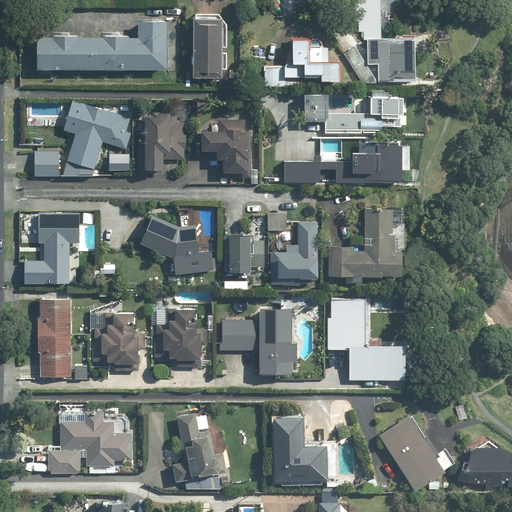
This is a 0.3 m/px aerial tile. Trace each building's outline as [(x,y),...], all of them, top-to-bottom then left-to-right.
[(358,0),(360,36),(392,35),(390,0),(358,0)] [(223,18),(194,17),(194,75),(222,76),(223,18)] [(39,68),(168,68),(168,20),(140,20),(140,36),(39,37),(39,68)] [(368,63),(379,63),(379,80),(416,79),(415,37),(367,39),(368,63)] [(310,38),(292,38),(293,65),(266,65),(266,86),(301,85),(301,80),(340,79),(340,62),(310,62),(310,38)] [(372,89),(372,113),(329,113),(329,94),(304,94),(304,120),(327,120),(327,128),(383,129),(383,115),(403,115),(403,89),(372,89)] [(95,167),(104,141),(127,149),(132,132),(126,130),(130,117),(74,99),(64,130),(79,135),(71,160),(95,167)] [(183,121),(177,121),(177,111),(151,111),(151,115),(144,115),(144,144),(138,144),(139,169),(164,169),(164,151),(171,151),(171,157),(183,157),(183,121)] [(202,149),(218,149),(218,158),(223,158),(223,170),(250,170),(250,130),(245,130),(245,118),(219,118),(219,130),(202,130),(202,149)] [(402,150),(392,150),(392,144),(378,144),(378,151),(370,151),(370,159),(285,160),(285,181),(403,180),(402,150)] [(58,153),(37,152),(36,175),(57,176),(58,153)] [(347,275),(347,281),(361,281),(361,274),(402,274),(402,250),(394,250),(394,208),(366,207),(366,250),(355,250),(355,246),(330,246),(330,275),(347,275)] [(79,211),(39,211),(39,241),(45,241),(44,269),(69,270),(70,241),(79,242),(79,211)] [(287,213),(268,212),(267,229),(286,230),(287,213)] [(211,250),(199,252),(195,225),(181,226),(153,213),(140,242),(174,258),(176,273),(214,268),(211,250)] [(304,283),(304,277),(318,277),(318,221),(299,221),(299,244),(286,244),(286,252),(271,252),(271,283),(304,283)] [(251,270),(251,235),(226,235),(226,270),(251,270)] [(116,264),(98,264),(98,274),(116,274),(116,264)] [(89,274),(76,273),(75,285),(88,286),(89,274)] [(248,282),(225,281),(225,290),(248,291),(248,282)] [(167,297),(154,294),(152,305),(165,308),(167,297)] [(73,374),(72,297),(40,298),(41,374),(73,374)] [(405,345),(368,345),(368,300),(328,300),(328,347),(351,347),(351,379),(405,379),(405,345)] [(261,341),(256,341),(256,318),(222,318),(222,341),(219,341),(219,349),(261,349),(261,372),(292,373),(293,307),(261,306),(261,341)] [(195,308),(166,308),(166,323),(157,323),(157,356),(178,356),(178,358),(200,358),(200,345),(206,345),(206,329),(196,329),(196,323),(195,323),(195,308)] [(133,312),(105,312),(105,327),(96,327),(96,360),(116,360),(117,362),(139,362),(139,348),(145,348),(145,332),(135,332),(135,327),(133,327),(133,312)] [(89,332),(79,332),(78,343),(89,344),(89,332)] [(461,397),(451,401),(461,423),(470,419),(461,397)] [(86,421),(62,421),(62,447),(88,447),(88,465),(114,465),(114,459),(132,459),(132,432),(114,432),(113,421),(104,421),(104,410),(86,411),(86,421)] [(224,453),(215,454),(211,430),(200,432),(196,412),(178,415),(186,460),(173,463),(177,479),(227,470),(224,453)] [(411,414),(380,434),(415,490),(447,470),(411,414)] [(327,444),(305,445),(304,416),(274,416),(275,479),(327,478),(327,444)] [(469,448),(459,478),(509,492),(511,491),(511,453),(499,445),(476,445),(469,448)] [(97,511),(127,511),(128,501),(98,501),(97,511)] [(340,511),(340,502),(320,502),(319,511),(340,511)]
